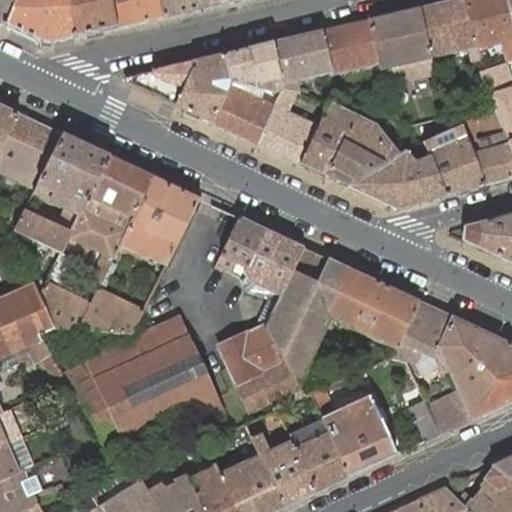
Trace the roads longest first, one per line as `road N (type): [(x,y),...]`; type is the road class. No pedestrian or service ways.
road 1 (tertiary): [(56,91),(394,249)]
road 2 (residential): [(332,0),(107,53),(56,91)]
road 3 (tertiary): [(337,511),(511,431)]
road 4 (residential): [(511,201),(415,226),(394,249)]
road 5 (tertiary): [(394,249),(511,303)]
